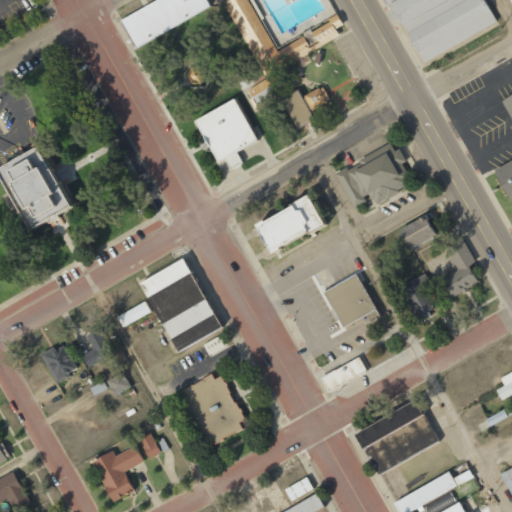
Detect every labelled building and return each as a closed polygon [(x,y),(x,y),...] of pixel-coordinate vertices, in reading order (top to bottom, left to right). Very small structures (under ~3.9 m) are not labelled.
[(134,0),(120,8),(135,34),(195,0),(134,0)] [(230,0),(224,4),(254,59),(273,48),(247,0),(230,0)] [(495,24),(483,0),(391,0),(389,1),(420,62),(495,24)] [(343,27),(337,15),(310,29),(316,41),(343,27)] [(276,52),(285,67),(311,51),(302,36),(276,52)] [(324,76),(305,87),(300,79),(282,89),(299,120),(318,109),(314,101),(332,91),(324,76)] [(267,100),(276,97),(269,79),(248,87),(256,110),(269,105),(267,100)] [(195,104),(219,148),(258,126),(234,83),(195,104)] [(511,83),(501,89),(511,110),(511,146),(494,156),(511,189),(511,188),(511,83)] [(511,93),(502,98),(511,119),(511,159),(493,169),(509,200),(511,198),(511,93)] [(2,148),(37,208),(79,184),(45,124),(2,148)] [(335,164),(352,198),(367,191),(365,186),(369,184),(371,188),(374,187),(377,192),(398,181),(396,177),(412,169),(404,153),(409,151),(403,137),(395,141),(392,135),(335,164)] [(322,223),(308,195),(254,223),(268,251),(322,223)] [(398,228),(409,251),(436,238),(425,216),(398,228)] [(445,248),(456,270),(440,278),(450,298),(478,284),(469,265),(474,262),(463,239),(445,248)] [(176,352),(221,329),(184,258),(140,281),(176,352)] [(325,279),(345,314),(376,296),(357,261),(325,279)] [(435,312),(424,290),(432,287),(426,275),(401,288),(416,321),(435,312)] [(151,312),(145,301),(117,316),(123,327),(151,312)] [(93,349),(81,354),(86,366),(112,355),(101,328),(86,334),(93,349)] [(203,344),(208,355),(226,345),(220,335),(203,344)] [(57,384),(70,377),(68,372),(76,368),(62,343),(41,355),(57,384)] [(320,375),(327,390),(366,372),(360,358),(320,375)] [(242,428),(238,420),(242,418),(217,371),(183,389),(186,395),(181,398),(204,441),(211,438),(214,443),(242,428)] [(511,395),(511,371),(500,378),(503,385),(496,389),(501,400),(511,395)] [(107,380),(114,395),(130,387),(123,372),(107,380)] [(438,443),(416,401),(355,432),(377,475),(438,443)] [(489,426),(511,415),(511,413),(509,407),(486,417),(489,426)] [(140,437),(147,458),(160,454),(153,433),(140,437)] [(110,502),(133,491),(125,471),(143,462),(136,446),(115,454),(114,451),(92,460),(110,502)] [(510,494),(511,493),(511,467),(501,472),(510,494)] [(0,502),(10,498),(16,510),(29,504),(14,472),(0,478),(0,502)] [(393,501),(398,511),(407,511),(457,486),(450,472),(393,501)] [(283,511),(313,511),(324,506),(317,493),(283,511)] [(464,511),(460,502),(440,511),(464,511)]
